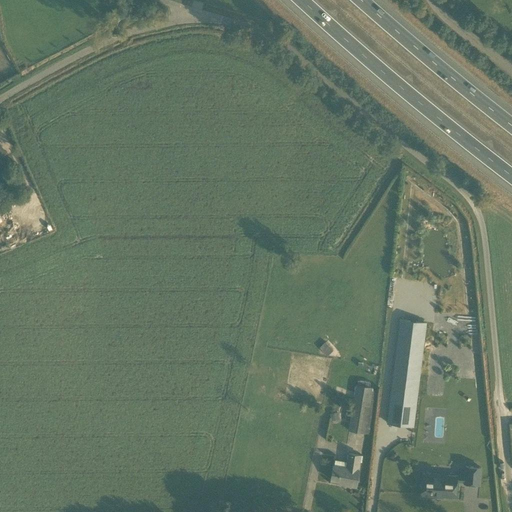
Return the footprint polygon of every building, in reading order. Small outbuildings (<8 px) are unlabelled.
[(439,327),(470,328),(471,314),(439,313),(439,327)] [(398,424),(404,425),(404,429),(412,430),(412,426),(425,322),(400,319),(387,423),(388,423),(390,423),(398,424)] [(333,351),(325,342),(320,347),(327,356),(333,351)] [(357,380),(354,399),(349,431),(365,433),(365,432),(369,433),(370,427),(369,427),(376,390),(372,390),(372,387),(370,386),(371,382),(357,380)] [(333,465),(331,480),(343,482),(342,484),(356,486),(359,470),(358,469),(360,455),(349,453),(347,467),(333,465)] [(423,473),(422,474),(416,474),(415,484),(422,485),(421,494),(456,496),(457,481),(465,482),(464,483),(479,484),(481,467),(466,466),(465,476),(423,473)]
